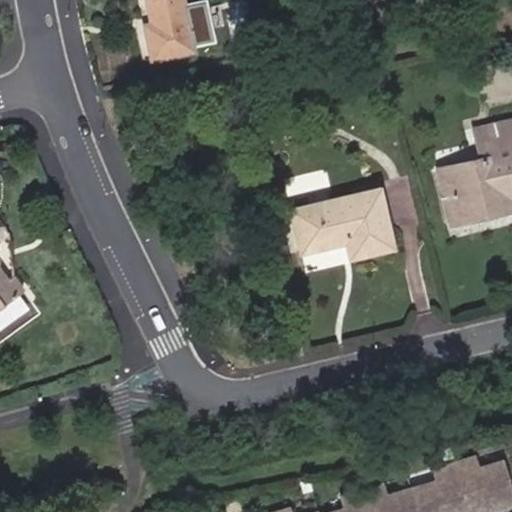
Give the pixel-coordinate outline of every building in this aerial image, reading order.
[(143,25),(149,58),(194,50),(186,0),(150,0),(155,23),(143,25)] [(511,216),(511,123),(472,134),(479,165),(448,172),(463,228),(511,216)] [(463,228),(448,172),(435,175),(450,231),(463,228)] [(383,191),(294,210),(305,248),(348,240),(354,263),(398,254),(383,191)] [(17,252),(0,216),(0,255),(0,256),(2,256),(3,257),(4,259),(5,260),(6,261),(7,263),(7,264),(7,266),(7,268),(7,269),(7,271),(6,273),(5,274),(1,277),(13,293),(21,288),(17,252)] [(0,323),(33,304),(21,288),(13,293),(1,277),(5,274),(6,273),(7,271),(7,269),(7,268),(7,266),(7,264),(7,263),(6,261),(5,260),(4,259),(3,257),(2,256),(0,256),(0,255),(0,323)] [(493,511),(511,506),(511,472),(509,461),(484,468),(481,457),(437,471),(441,482),(393,498),(389,486),(346,499),(350,511),(347,511),(297,511),(298,511),(294,511),(493,511)]
